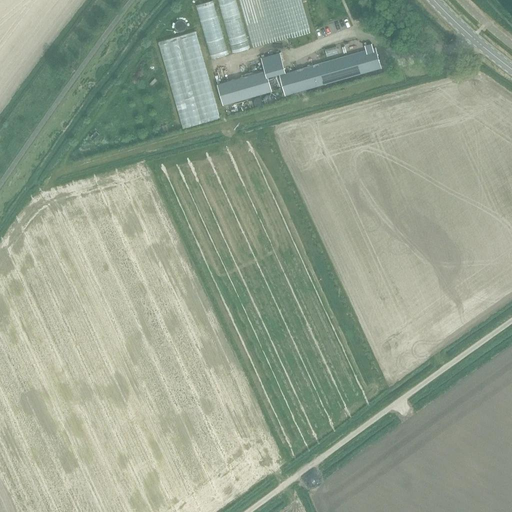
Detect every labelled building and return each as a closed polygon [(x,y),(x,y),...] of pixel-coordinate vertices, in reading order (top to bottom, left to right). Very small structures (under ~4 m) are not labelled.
[(235,0),(217,0),(233,54),(250,50),(235,0)] [(279,0),(239,0),(254,48),(290,38),(279,0)] [(213,2),(195,7),(211,61),(229,56),(213,2)] [(183,131),(220,119),(195,33),(158,44),(183,131)] [(286,94),(381,68),(376,47),(280,73),(286,94)] [(268,76),(287,70),(282,52),(262,57),(266,71),(219,84),(224,103),(272,90),(268,76)] [(257,63),(244,67),(245,73),(259,70),(257,63)]
